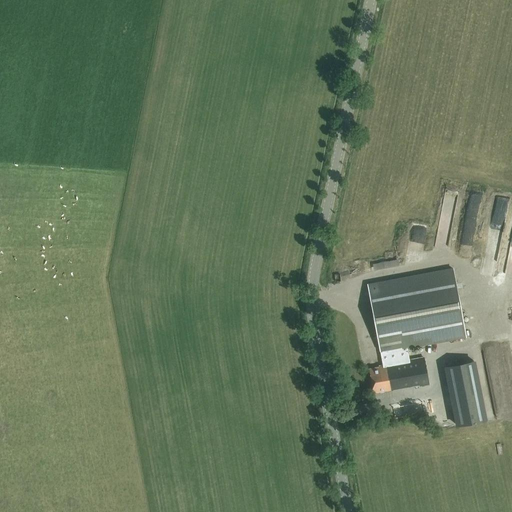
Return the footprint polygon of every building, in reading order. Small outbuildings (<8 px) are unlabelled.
[(470,197),(469,207),(478,207),(479,198),(470,197)] [(409,359),(407,347),(466,336),(453,268),(367,284),(383,364),(379,365),(379,367),(369,369),(374,392),(391,389),(419,384),(420,385),(429,383),(424,356),(409,359)] [(501,359),(503,377),(511,376),(511,366),(511,358),(501,359)] [(473,361),(445,367),(457,426),(485,420),(473,361)] [(394,416),(418,412),(417,402),(393,407),(394,416)]
